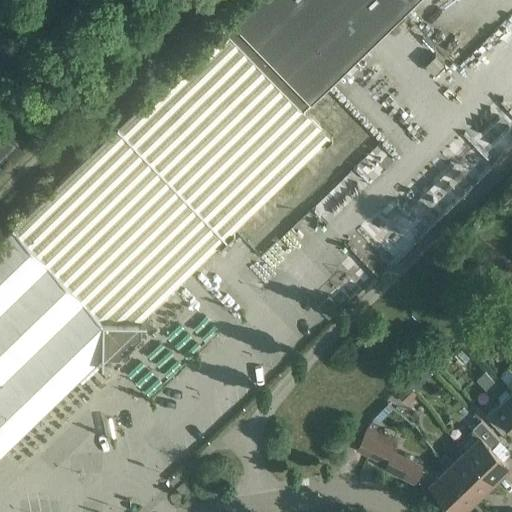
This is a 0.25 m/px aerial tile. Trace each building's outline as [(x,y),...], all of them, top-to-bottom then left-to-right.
[(139,337),(139,320),(330,136),(303,109),(393,22),(415,0),(247,0),(222,25),(0,239),(0,455),(101,358),(117,358),(139,337)] [(4,129),(0,132),(0,161),(18,144),(4,129)] [(382,286),(395,274),(384,262),(371,274),(382,286)] [(405,380),(407,383),(415,390),(422,383),(415,376),(412,373),(405,380)] [(417,394),(408,384),(397,394),(407,404),(417,394)] [(511,426),(511,394),(509,392),(485,416),(502,434),(511,426)] [(479,436),(463,451),(492,481),(508,466),(491,448),(500,440),(481,420),(472,429),(479,436)] [(368,455),(379,433),(368,427),(357,449),(368,455)] [(379,433),(368,455),(386,464),(384,467),(413,482),(421,466),(393,451),(397,442),(379,433)] [(476,497),(492,481),(463,451),(453,461),(446,454),(440,460),(447,467),(476,497)] [(458,511),(460,511),(476,497),(447,467),(430,483),(458,511)] [(491,509),(511,488),(511,471),(510,469),(480,497),(491,509)]
